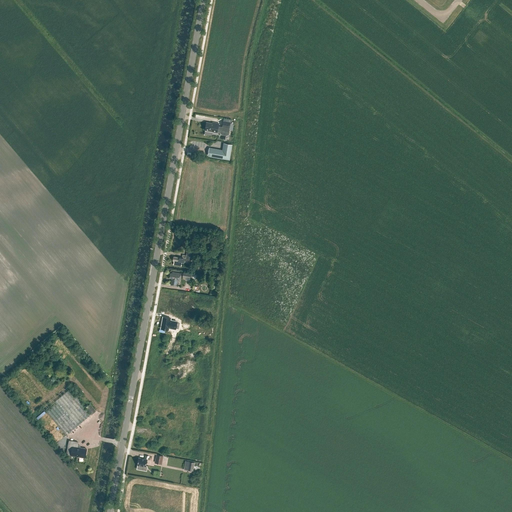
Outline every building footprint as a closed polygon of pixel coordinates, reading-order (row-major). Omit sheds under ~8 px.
[(228,134),(229,133),(229,129),(230,122),(223,121),(222,127),(224,128),(224,129),(218,128),(219,123),(212,122),(212,123),(206,122),(205,130),(217,132),(217,131),(220,132),(221,133),(223,135),(225,135),(227,135),(228,134)] [(209,156),(229,160),(232,144),(224,143),(222,150),(210,148),(209,156)] [(173,256),(173,260),(174,261),(174,265),(181,266),(181,262),(184,263),(184,262),(189,263),(190,259),(192,259),(193,251),(187,250),(186,258),(179,257),(173,256)] [(170,273),(169,278),(172,278),(171,285),(176,286),(177,281),(179,282),(181,273),(172,272),(172,273),(170,273)] [(178,317),(171,315),(171,319),(162,317),(160,328),(167,329),(169,321),(177,322),(178,317)] [(62,380),(37,401),(65,436),(91,415),(62,380)] [(92,407),(93,406),(91,403),(86,408),(91,415),(95,411),(92,407)] [(69,441),(67,454),(78,456),(78,457),(79,457),(79,456),(85,458),(87,449),(77,447),(78,442),(69,441)] [(150,457),(149,457),(149,456),(146,455),(145,459),(138,458),(137,465),(146,466),(147,459),(150,460),(150,457)]
